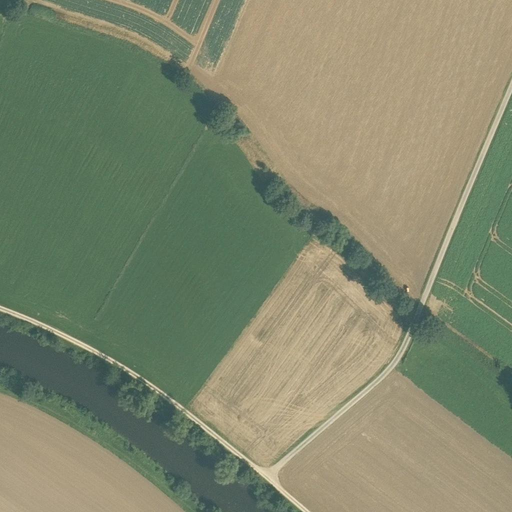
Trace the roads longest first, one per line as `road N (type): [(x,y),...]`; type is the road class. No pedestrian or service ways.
road 1 (track): [(511,83),(399,355),(265,476)]
road 2 (track): [(0,313),(148,387),(265,476)]
road 3 (track): [(182,511),(101,446),(0,398)]
